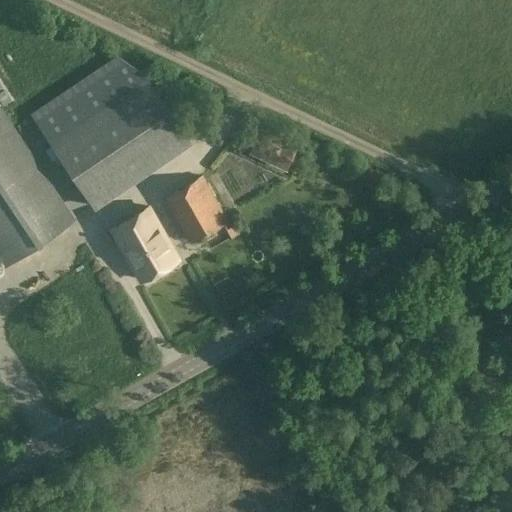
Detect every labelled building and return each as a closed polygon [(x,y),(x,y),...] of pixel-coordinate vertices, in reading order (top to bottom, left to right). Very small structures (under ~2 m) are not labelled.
[(117,56),(34,113),(50,137),(96,205),(190,141),(146,75),(117,56)] [(0,257),(5,266),(74,221),(0,110),(0,257)] [(260,130),(249,151),(286,168),(296,147),(260,130)] [(61,153),(54,144),(45,150),(51,160),(61,153)] [(311,162),(319,155),(314,149),(305,155),(311,162)] [(198,179),(166,197),(191,240),(222,223),(198,179)] [(149,207),(111,228),(139,279),(178,258),(149,207)]
